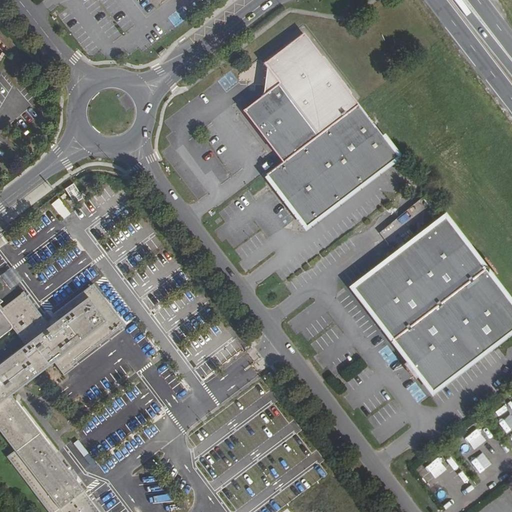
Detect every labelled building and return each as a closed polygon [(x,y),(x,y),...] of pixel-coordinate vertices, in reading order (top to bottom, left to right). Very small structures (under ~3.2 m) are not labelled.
[(264,94),(244,110),(282,162),(358,104),(303,33),(264,63),(267,68),(264,94)] [(282,162),(266,174),(305,226),(397,156),(358,104),(282,162)] [(444,217),(352,287),(392,339),(484,269),(444,217)] [(511,305),(484,269),(392,339),(432,391),(511,329),(511,305)] [(0,432),(14,451),(6,457),(48,511),(100,511),(9,395),(53,361),(43,348),(105,301),(93,284),(54,314),(58,319),(49,326),(23,292),(2,308),(0,305),(0,432)] [(105,301),(43,348),(53,361),(61,373),(124,325),(105,301)] [(385,358),(388,364),(397,360),(394,354),(385,358)] [(270,371),(266,375),(270,381),(275,377),(270,371)]
